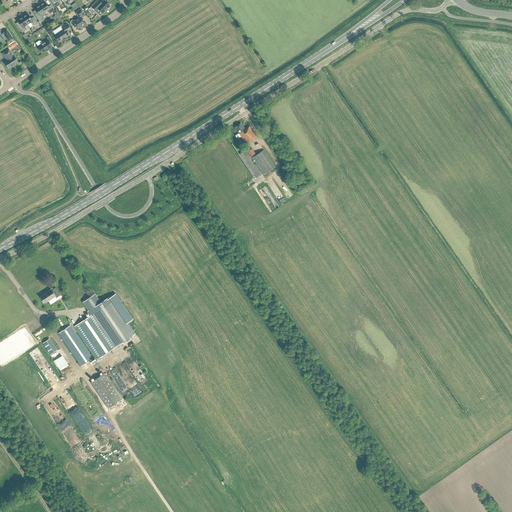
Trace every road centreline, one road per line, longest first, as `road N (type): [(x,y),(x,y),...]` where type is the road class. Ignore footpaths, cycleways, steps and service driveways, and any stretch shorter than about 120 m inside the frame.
road 1 (unclassified): [(0,259),(396,14),(433,11),(450,0)]
road 2 (primary): [(292,71),(0,248)]
road 3 (track): [(171,511),(0,259)]
road 4 (residential): [(9,86),(115,16),(125,0)]
